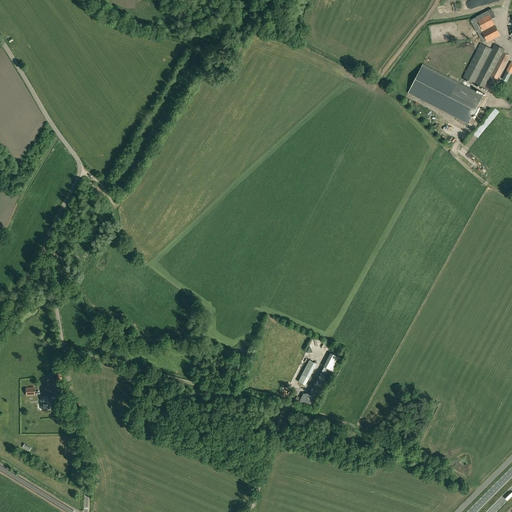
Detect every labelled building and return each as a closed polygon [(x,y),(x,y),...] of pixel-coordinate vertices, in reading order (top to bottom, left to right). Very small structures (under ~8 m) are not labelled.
[(496,17),(491,9),(471,19),(477,31),(483,43),(487,41),(500,35),(492,19),(496,17)] [(464,77),(478,84),(491,91),(509,56),(503,53),(505,50),(495,45),(491,51),(480,45),(464,77)] [(407,93),(468,124),(483,96),(436,71),(422,65),(407,93)] [(333,349),(332,352),(335,354),(334,357),(336,358),(339,359),(341,357),(343,354),(333,349)] [(309,378),(313,371),(316,364),(309,360),(305,367),(301,374),(298,381),(305,385),(309,378)] [(61,379),(53,380),(54,388),(62,388),(61,379)] [(315,402),(321,391),(324,386),(319,384),(313,394),(313,395),(311,394),(308,399),(315,402)] [(53,396),(40,397),(42,409),(54,408),(53,396)]
